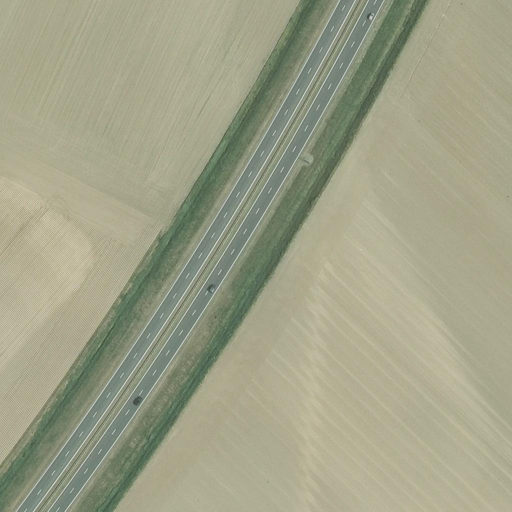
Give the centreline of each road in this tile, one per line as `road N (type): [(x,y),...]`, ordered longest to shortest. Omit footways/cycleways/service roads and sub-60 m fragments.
road 1 (trunk): [(347,0),(192,268),(24,511)]
road 2 (trunk): [(57,511),(222,269),(373,0)]
